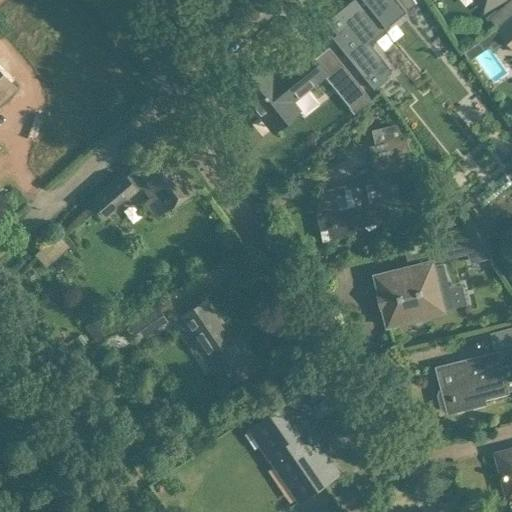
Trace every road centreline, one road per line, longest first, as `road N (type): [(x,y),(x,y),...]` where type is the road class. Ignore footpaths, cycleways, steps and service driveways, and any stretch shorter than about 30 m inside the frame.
road 1 (unclassified): [(451,511),(164,89)]
road 2 (track): [(0,263),(120,136)]
road 3 (unclassified): [(164,89),(263,0)]
